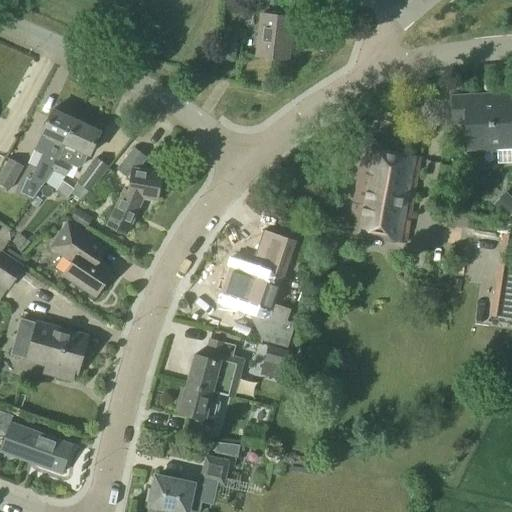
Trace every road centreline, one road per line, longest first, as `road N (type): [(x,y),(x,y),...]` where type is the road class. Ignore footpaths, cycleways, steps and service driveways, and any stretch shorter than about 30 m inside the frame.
road 1 (unclassified): [(99,511),(146,324),(201,219),(245,166)]
road 2 (residential): [(245,166),(159,96),(0,22)]
road 3 (unclassified): [(245,166),(367,78)]
road 4 (unclassified): [(511,50),(410,61),(367,78)]
